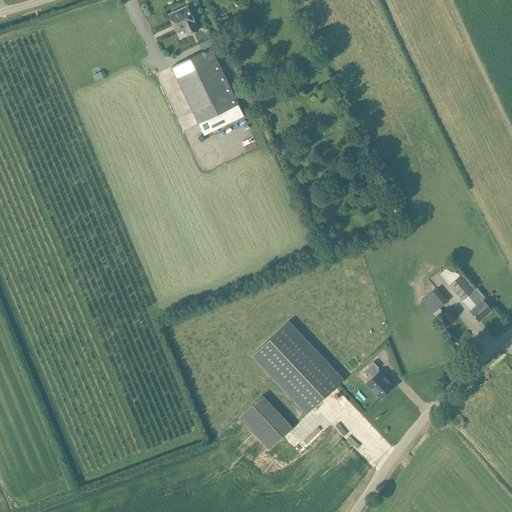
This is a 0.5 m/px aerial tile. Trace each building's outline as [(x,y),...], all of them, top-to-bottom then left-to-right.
[(199,30),(188,6),(169,15),(178,32),(185,29),(188,35),(199,30)] [(227,16),(217,20),(222,33),(233,28),(227,16)] [(203,51),(171,67),(199,124),(204,135),(245,115),(239,104),(211,47),(216,45),(213,38),(204,42),(200,44),(203,51)] [(101,71),(93,75),(96,82),(104,78),(101,71)] [(462,274),(461,275),(452,264),(440,274),(449,285),(463,301),(469,296),(475,290),(462,274)] [(433,314),(433,313),(438,319),(445,314),(440,308),(448,300),(437,287),(421,301),(433,314)] [(480,320),(492,310),(484,300),(486,298),(477,288),(475,290),(469,296),(477,305),(471,310),(480,320)] [(307,413),(344,379),(289,321),(253,355),(307,413)] [(380,371),(378,369),(379,368),(374,362),(366,369),(373,378),(367,383),(381,398),(394,385),(380,371)] [(242,417),(272,450),(298,427),(268,394),(242,417)] [(355,407),(352,410),(362,421),(365,417),(355,407)] [(339,433),(353,446),(357,442),(343,428),(339,433)] [(364,460),(372,454),(365,444),(357,450),(364,460)]
